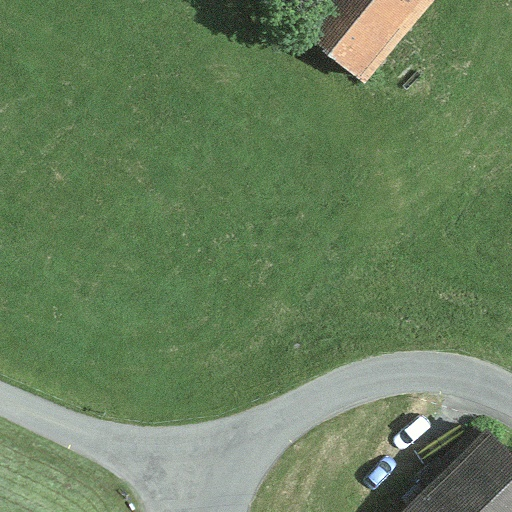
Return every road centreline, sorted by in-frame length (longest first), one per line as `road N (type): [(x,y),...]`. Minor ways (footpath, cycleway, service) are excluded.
road 1 (unclassified): [(511,401),(438,377),(349,389),(292,415),(199,483)]
road 2 (unclassified): [(0,396),(199,483)]
